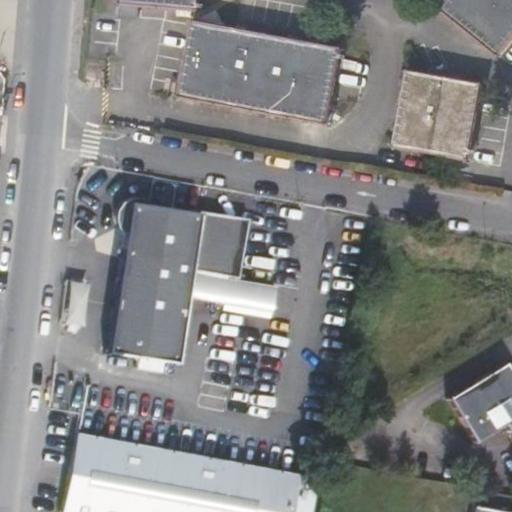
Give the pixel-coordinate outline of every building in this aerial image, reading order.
[(172,16),(186,16),(186,10),(193,11),(193,0),(116,0),(116,4),(134,6),(173,9),(172,16)] [(511,0),(442,0),(437,7),(496,54),(511,34),(511,0)] [(133,18),(134,6),(116,4),(115,17),(133,18)] [(175,98),(323,123),(336,46),(188,22),(175,98)] [(392,145),(466,157),(478,83),(404,71),(392,145)] [(102,357),(176,368),(190,275),(237,282),(245,229),(194,216),(125,205),(102,357)] [(362,238),(354,237),(352,254),(360,255),(362,238)] [(511,377),(504,365),(445,402),(473,445),(504,426),(511,438),(511,377)] [(59,511),(289,511),(291,504),(302,506),(307,480),(245,469),(73,437),(59,511)]
